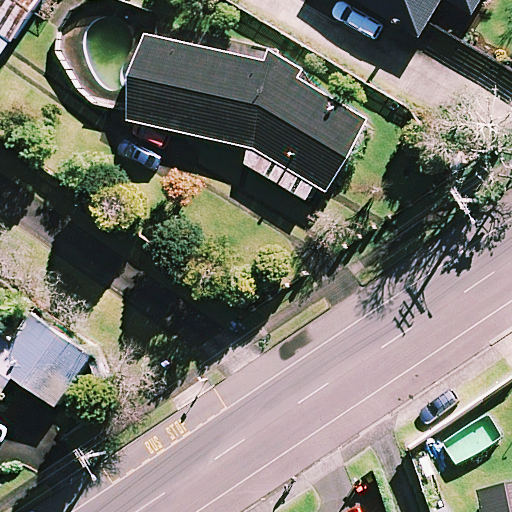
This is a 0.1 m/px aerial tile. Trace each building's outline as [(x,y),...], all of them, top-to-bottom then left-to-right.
[(0,0),(0,68),(49,0),(0,0)] [(491,0),(354,0),(426,43),(449,3),(479,21),(491,0)] [(321,191),(335,199),(377,129),(306,87),(305,72),(274,57),(272,70),(153,43),(135,120),(254,154),(251,169),(312,206),(321,191)] [(0,407),(5,411),(23,385),(65,414),(101,362),(40,320),(20,349),(0,334),(0,407)] [(511,511),(511,497),(479,504),(481,511),(511,511)]
